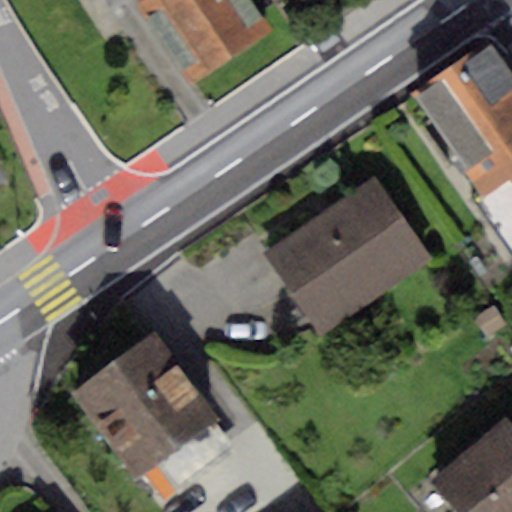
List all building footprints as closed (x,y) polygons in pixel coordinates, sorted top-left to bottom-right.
[(248,0),(139,0),(132,5),(187,85),(268,30),(248,0)] [(511,76),(491,44),(411,96),(479,198),(511,176),(511,76)] [(511,176),(479,198),(511,249),(511,176)] [(372,180),(265,254),(321,335),(428,261),(372,180)] [(154,331),(67,396),(132,482),(157,463),(213,421),(219,417),(154,331)] [(511,511),(511,423),(508,419),(429,486),(451,511),(511,511)] [(233,447),(213,421),(157,463),(179,490),(233,447)]
